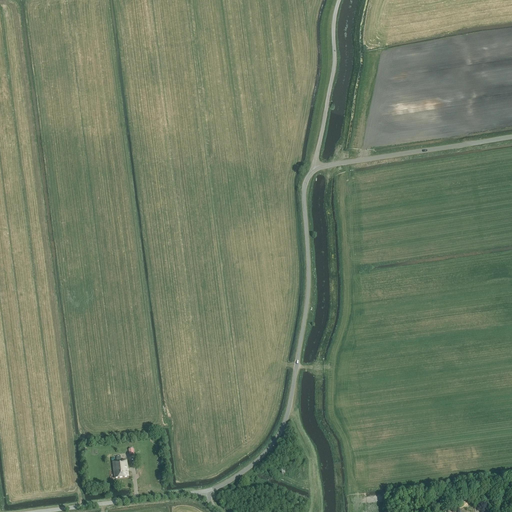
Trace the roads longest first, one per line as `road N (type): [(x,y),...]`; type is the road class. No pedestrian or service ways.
road 1 (unclassified): [(204,491),(254,462),(285,419),(305,313),(303,198),(311,173),(511,136)]
road 2 (track): [(316,169),(339,0)]
road 3 (unclassified): [(49,511),(204,491)]
